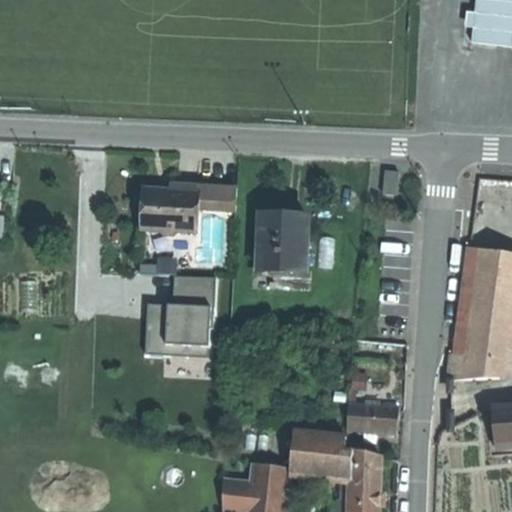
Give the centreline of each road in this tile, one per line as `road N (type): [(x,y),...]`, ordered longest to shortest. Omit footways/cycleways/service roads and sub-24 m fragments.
road 1 (residential): [(0,133),(442,149)]
road 2 (residential): [(414,511),(442,149)]
